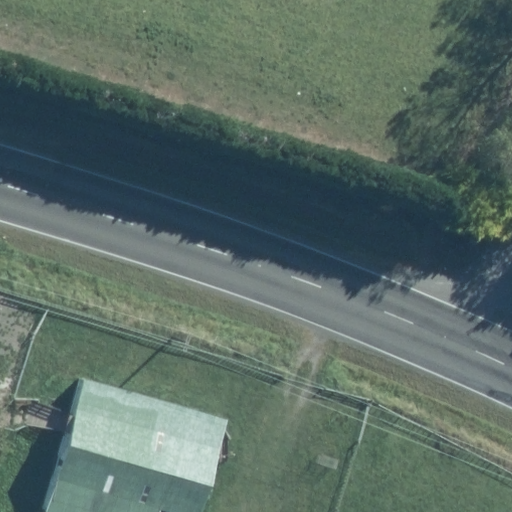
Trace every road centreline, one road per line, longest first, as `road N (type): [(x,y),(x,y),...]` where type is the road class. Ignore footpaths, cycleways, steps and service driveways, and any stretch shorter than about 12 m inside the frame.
road 1 (secondary): [(511,366),(337,292),(0,183)]
road 2 (track): [(337,292),(256,511)]
